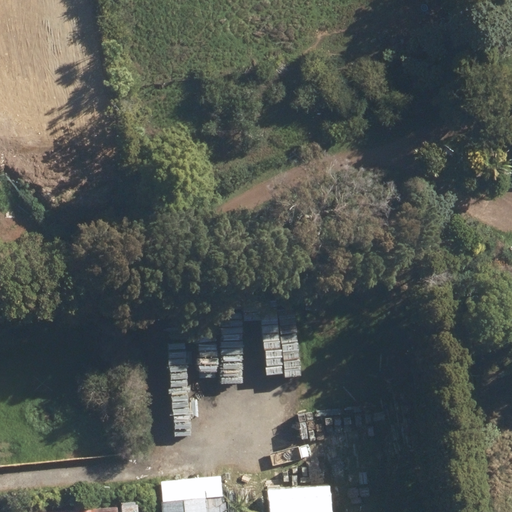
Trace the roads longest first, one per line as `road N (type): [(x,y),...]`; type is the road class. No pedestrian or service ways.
road 1 (track): [(0,253),(177,228),(404,156),(511,218)]
road 2 (track): [(0,477),(151,464),(175,444),(186,420),(182,352)]
